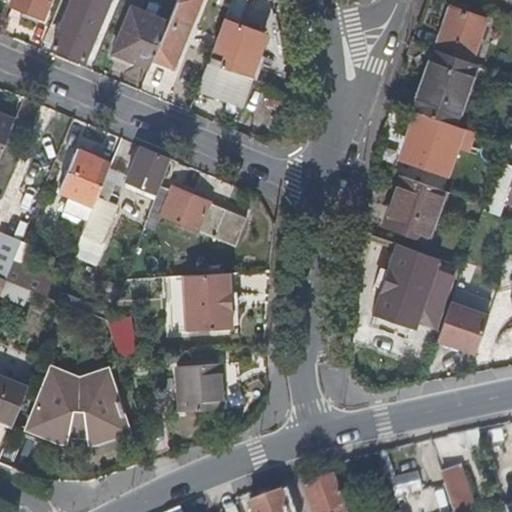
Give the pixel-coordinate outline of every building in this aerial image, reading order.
[(13,0),(11,6),(43,19),(51,0),(13,0)] [(72,0),(52,49),(84,62),(109,0),(72,0)] [(178,0),(168,26),(153,62),(172,70),(201,0),(178,0)] [(264,0),(235,0),(235,15),(265,16),(264,0)] [(448,7),(433,48),(471,61),(486,20),(448,7)] [(113,56),(149,71),(153,62),(168,26),(131,11),(113,56)] [(264,47),(221,31),(213,50),(225,55),(221,66),(211,62),(207,71),(212,73),(208,83),(214,86),(210,96),(240,108),(264,47)] [(471,61),(433,48),(411,110),(421,113),(457,126),(479,64),(471,61)] [(457,126),(421,113),(411,142),(413,143),(407,161),(446,174),(462,128),(457,126)] [(0,158),(16,122),(0,115),(0,158)] [(168,158),(141,147),(127,182),(154,193),(168,158)] [(64,213),(87,223),(97,198),(110,166),(77,152),(58,195),(65,198),(61,207),(64,213)] [(510,169),(499,165),(484,205),(482,211),(494,215),(510,169)] [(431,185),(392,170),(375,219),(413,233),(431,185)] [(157,219),(169,192),(160,189),(144,227),(152,231),(157,219)] [(225,213),(170,189),(169,192),(157,219),(233,250),(244,222),(225,214),(225,213)] [(87,223),(80,239),(98,247),(116,205),(97,198),(87,223)] [(0,279),(2,281),(5,282),(13,262),(21,241),(13,238),(5,257),(0,254),(0,279)] [(439,257),(396,242),(372,313),(415,327),(439,257)] [(13,262),(5,282),(16,286),(54,302),(62,282),(13,262)] [(228,273),(180,275),(183,328),(230,326),(228,273)] [(2,281),(0,285),(0,295),(10,300),(16,286),(5,282),(2,281)] [(488,312),(452,299),(437,339),(474,352),(488,312)] [(118,356),(135,353),(128,317),(110,321),(118,356)] [(218,364),(173,367),(175,410),(221,407),(218,364)] [(49,370),(25,430),(66,445),(68,435),(83,435),(83,444),(92,444),(107,440),(125,434),(110,390),(104,391),(98,374),(84,377),(80,378),(73,378),(66,376),(57,373),(49,370)] [(0,374),(0,426),(7,430),(26,385),(0,374)] [(440,482),(450,511),(453,511),(468,507),(453,466),(436,472),(440,482)] [(401,496),(424,489),(419,471),(395,478),(401,496)] [(342,511),(328,474),(298,485),(308,511),(323,511),(334,507),(336,511),(342,511)] [(290,511),(283,491),(242,507),(244,511),(290,511)] [(411,511),(407,500),(395,504),(397,511),(411,511)]
